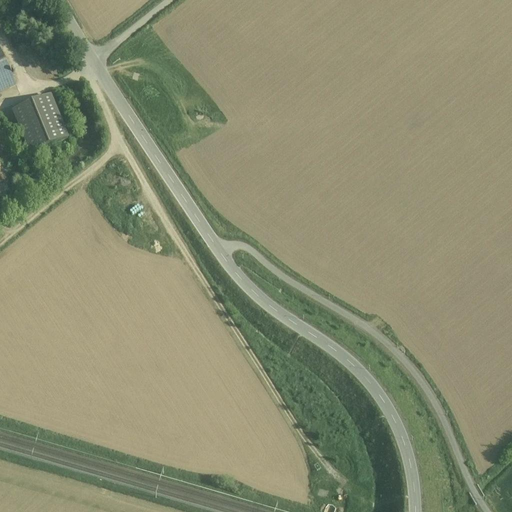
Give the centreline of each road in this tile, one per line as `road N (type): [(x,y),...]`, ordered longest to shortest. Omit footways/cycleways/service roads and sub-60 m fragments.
road 1 (track): [(138,137),(123,148),(155,201),(296,423),(352,486)]
road 2 (unclassified): [(485,511),(442,419),(391,350),(245,249),(216,249)]
road 3 (unclassified): [(414,511),(407,454),(379,410),(345,369),(243,288),(216,249)]
road 4 (unclassified): [(216,249),(90,60)]
road 5 (track): [(123,148),(0,241)]
